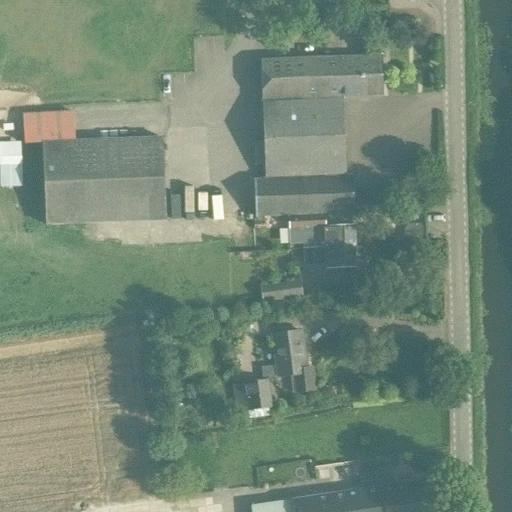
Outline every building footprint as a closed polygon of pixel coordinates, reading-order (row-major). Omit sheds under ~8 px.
[(266,180),(346,176),(343,98),(382,96),(380,57),(261,62),(263,127),(266,180)] [(166,221),(166,220),(162,138),(42,143),(45,226),(166,221)] [(256,217),(354,212),(352,176),(346,176),(266,180),(255,181),(256,217)] [(354,226),(325,227),(324,216),(289,218),(290,245),(303,244),(304,249),(355,247),(354,226)] [(304,249),(305,267),(326,266),(326,268),(356,267),(355,247),(304,249)] [(263,304),(288,301),(302,299),(300,285),(286,287),(261,290),(263,304)] [(311,370),(306,370),(301,333),(272,336),(276,366),(261,368),(263,381),(233,385),(237,413),(247,412),(248,420),(269,417),(268,409),(271,409),(267,378),(290,376),(292,393),(313,391),(311,370)] [(359,491),(361,511),(430,511),(426,481),(359,491)] [(361,511),(359,491),(251,506),(251,511),(361,511)]
